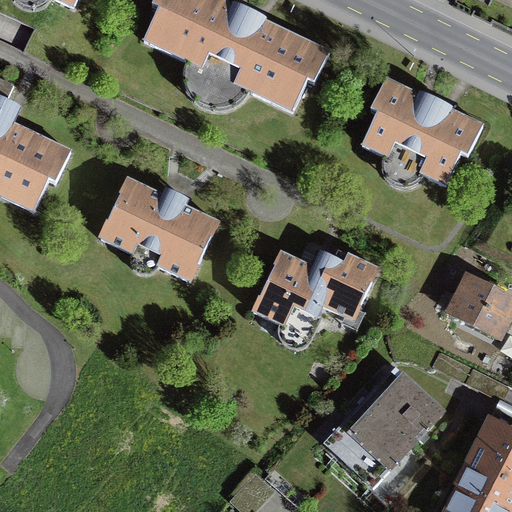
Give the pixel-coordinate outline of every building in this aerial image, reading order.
[(51,0),(11,0),(15,5),(22,10),(31,12),(39,11),(47,6),(51,0)] [(54,0),(74,9),(78,0),(54,0)] [(292,114),(307,82),(314,86),(329,54),(255,18),(216,0),(155,0),(152,8),(159,11),(144,43),(187,63),(249,93),(292,114)] [(249,93),(187,63),(183,74),(184,85),(187,95),(194,103),(203,110),(213,113),(224,113),(234,109),(243,102),(249,93)] [(0,197),(34,213),(49,182),(55,185),(72,150),(14,122),(22,106),(8,99),(15,85),(0,78),(0,197)] [(468,159),(483,127),(441,108),(386,81),(371,112),(378,116),(362,147),(446,187),(461,156),(468,159)] [(424,177),(384,158),(382,169),(383,177),(388,184),(394,188),(402,190),(409,190),(417,186),(424,177)] [(128,181),(100,240),(132,255),(158,268),(190,283),(218,224),(183,208),(185,204),(165,194),(163,198),(128,181)] [(313,270),(281,255),(253,313),(295,333),(305,314),(316,319),(322,307),(353,322),(378,271),(338,252),(332,263),(319,257),(313,270)] [(158,268),(132,255),(132,267),(139,274),(150,275),(158,268)] [(511,300),(468,278),(459,297),(465,300),(456,317),(498,339),(511,312),(511,300)] [(310,343),(320,321),(316,319),(305,314),(295,333),(280,326),(279,332),(280,341),(286,347),(295,350),(301,350),(310,343)] [(332,436),(354,456),(345,465),(352,472),(361,462),(381,480),(407,452),(443,413),(394,369),(332,436)] [(506,511),(511,502),(511,436),(488,425),(456,486),(466,491),(455,511),(506,511)] [(256,511),(275,493),(256,474),(229,502),(239,511),(256,511)]
